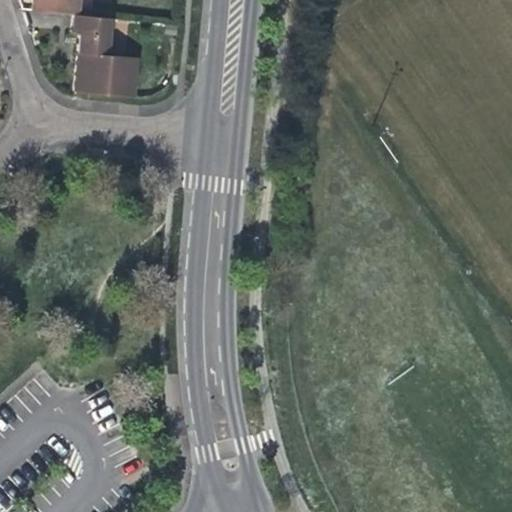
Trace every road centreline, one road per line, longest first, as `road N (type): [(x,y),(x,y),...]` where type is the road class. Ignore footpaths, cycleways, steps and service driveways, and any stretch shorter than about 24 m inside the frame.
road 1 (residential): [(221,140),(210,342),(223,450),(242,511)]
road 2 (residential): [(221,140),(42,122)]
road 3 (residential): [(221,140),(238,117),(255,0)]
road 4 (residential): [(219,0),(212,117),(221,140)]
road 5 (residential): [(42,122),(5,0)]
